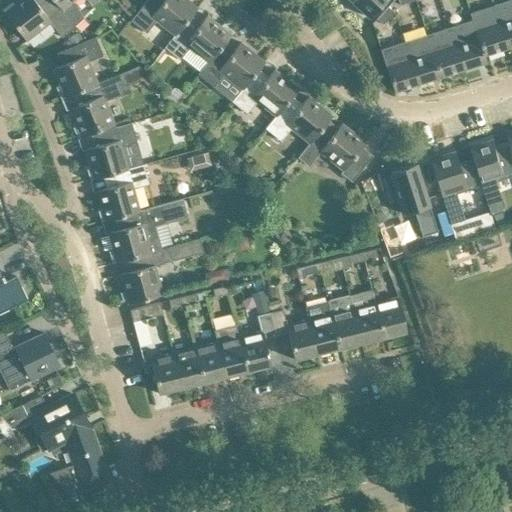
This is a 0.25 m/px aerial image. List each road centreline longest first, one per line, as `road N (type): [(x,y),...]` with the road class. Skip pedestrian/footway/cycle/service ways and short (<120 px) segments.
road 1 (residential): [(128,435),(413,363)]
road 2 (residential): [(16,180),(18,224),(78,351),(90,369),(110,370)]
road 3 (residential): [(60,226),(71,194),(33,88),(0,33)]
road 4 (residential): [(511,87),(435,111),(400,112),(357,99),(324,64)]
road 5 (tertiary): [(223,511),(382,469)]
road 6 (residential): [(110,370),(60,226)]
road 7 (tertiary): [(382,469),(511,431)]
road 8 (residential): [(223,0),(294,57),(324,64)]
